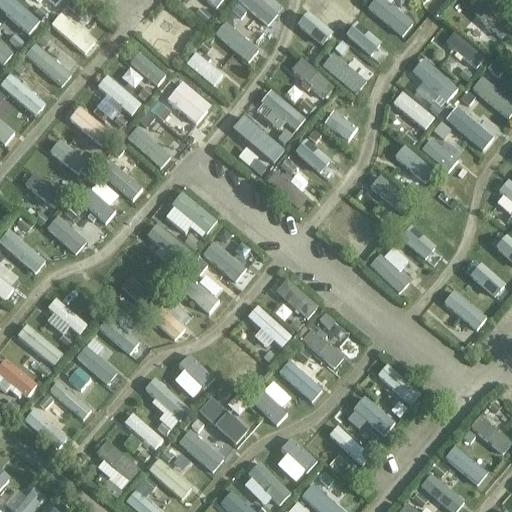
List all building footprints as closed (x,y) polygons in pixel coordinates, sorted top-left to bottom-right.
[(40,27),(8,0),(0,10),(0,15),(29,39),(40,27)] [(65,0),(43,0),(55,11),(65,0)] [(71,0),(65,7),(73,14),(79,7),(71,0)] [(171,45),(195,19),(175,0),(163,0),(144,21),(171,45)] [(226,2),(223,0),(201,0),(217,13),(226,2)] [(279,19),(255,0),(241,0),(237,6),(268,32),(279,19)] [(359,7),(350,0),(324,0),(349,20),(359,7)] [(432,0),(414,0),(425,9),(432,0)] [(414,29),(379,1),(369,14),(404,42),(414,29)] [(236,7),(230,14),(239,22),(245,15),(236,7)] [(40,8),(34,15),(42,21),(47,15),(40,8)] [(511,34),(511,31),(486,9),(476,21),(504,44),(511,34)] [(201,10),(195,16),(204,24),(210,18),(201,10)] [(359,15),(353,22),(363,31),(369,24),(359,15)] [(335,40),(309,19),(298,32),(324,53),(335,40)] [(95,49),(61,20),(52,31),(86,60),(95,49)] [(341,21),(335,27),(342,33),(348,27),(341,21)] [(258,56),(226,29),(217,40),(249,68),(258,56)] [(383,51),(356,29),(346,42),(372,63),(383,51)] [(44,36),(36,44),(43,50),(50,42),(44,36)] [(14,37),(8,44),(18,53),(24,46),(14,37)] [(485,64),(453,38),(444,49),(475,75),(485,64)] [(482,43),(476,50),(486,59),(492,52),(482,43)] [(204,45),(199,51),(206,57),(211,50),(204,45)] [(341,45),(334,53),(341,59),(348,51),(341,45)] [(14,58),(0,47),(0,68),(3,71),(14,58)] [(72,81),(36,49),(26,61),(61,92),(72,81)] [(166,82),(139,58),(130,69),(158,92),(166,82)] [(224,81),(196,59),(187,70),(215,92),(224,81)] [(367,87),(335,61),(324,73),(356,100),(367,87)] [(333,92),(302,65),(291,78),(323,104),(333,92)] [(18,66),(13,73),(19,78),(25,72),(18,66)] [(459,95),(425,66),(414,78),(448,107),(459,95)] [(493,66),(488,72),(498,81),(503,75),(493,66)] [(464,70),(458,77),(465,83),(471,76),(464,70)] [(174,78),(170,84),(177,90),(181,84),(174,78)] [(45,110),(10,80),(0,91),(0,92),(35,122),(45,110)] [(140,109),(108,82),(98,95),(129,121),(140,109)] [(511,121),(511,106),(483,83),(473,95),(509,125),(511,121)] [(145,88),(139,94),(147,101),(152,94),(145,88)] [(211,113),(182,90),(174,99),(204,123),(211,113)] [(467,95),(460,102),(468,108),(474,101),(467,95)] [(435,123),(403,97),(392,110),(424,136),(435,123)] [(305,124),(273,98),(263,110),(294,137),(305,124)] [(305,100),(299,107),(308,116),(314,110),(305,100)] [(153,102),(146,111),(162,125),(169,116),(153,102)] [(436,103),(428,112),(436,119),(444,110),(436,103)] [(111,139),(80,113),(69,125),(101,151),(111,139)] [(495,145),(458,113),(447,126),(484,157),(495,145)] [(147,115),(139,125),(146,132),(155,122),(147,115)] [(356,134),(332,115),(322,127),(347,146),(356,134)] [(118,118),(113,125),(120,131),(126,124),(118,118)] [(284,156),(245,123),(234,135),(273,169),(284,156)] [(15,138),(0,125),(0,146),(4,151),(15,138)] [(310,128),(304,134),(314,143),(320,137),(310,128)] [(440,130),(434,136),(442,143),(447,137),(440,130)] [(173,163),(137,133),(127,146),(162,175),(173,163)] [(284,133),(277,143),(283,148),(291,139),(284,133)] [(407,133),(401,140),(412,148),(417,141),(407,133)] [(459,166),(432,144),(422,156),(449,178),(459,166)] [(84,165),(60,145),(50,157),(74,177),(84,165)] [(120,146),(111,156),(118,162),(127,152),(120,146)] [(332,169),(305,147),(295,159),(322,181),(332,169)] [(436,177),(404,151),(394,163),(425,189),(436,177)] [(96,155),(88,165),(95,171),(103,161),(96,155)] [(285,163),(280,169),(290,178),(295,171),(285,163)] [(254,164),(249,170),(259,179),(264,173),(254,164)] [(87,166),(80,175),(88,181),(95,172),(87,166)] [(142,193),(111,167),(100,180),(132,206),(142,193)] [(308,204),(276,177),(267,188),(299,215),(308,204)] [(65,202),(37,179),(26,192),(55,215),(65,202)] [(412,207),(381,181),(370,194),(402,220),(412,207)] [(410,183),(405,190),(416,200),(422,193),(410,183)] [(511,189),(509,187),(500,199),(511,208),(511,189)] [(431,189),(424,199),(452,221),(460,211),(431,189)] [(116,218),(88,194),(79,205),(106,229),(116,218)] [(217,228),(183,199),(172,212),(207,240),(217,228)] [(68,208),(62,216),(69,222),(75,214),(68,208)] [(391,214),(386,220),(393,226),(398,220),(391,214)] [(39,215),(34,221),(42,228),(47,221),(39,215)] [(385,238),(358,216),(348,228),(375,251),(385,238)] [(21,220),(16,227),(26,235),(32,229),(21,220)] [(88,246),(58,223),(48,235),(78,259),(88,246)] [(191,258),(156,230),(147,241),(182,269),(191,258)] [(223,232),(216,241),(225,248),(232,239),(223,232)] [(46,268),(8,237),(0,246),(0,250),(35,281),(46,268)] [(190,238),(184,246),(194,254),(200,247),(190,238)] [(391,239),(381,250),(389,257),(393,252),(398,246),(391,239)] [(511,247),(506,243),(496,255),(511,269),(511,247)] [(246,274),(214,248),(203,261),(235,287),(246,274)] [(361,248),(355,254),(363,261),(368,255),(361,248)] [(410,288),(379,261),(369,272),(400,299),(410,288)] [(96,288),(105,280),(90,263),(81,271),(96,288)] [(199,263),(191,273),(198,279),(206,269),(199,263)] [(163,270),(156,280),(163,286),(170,276),(163,270)] [(152,298),(131,281),(122,292),(142,310),(152,298)] [(14,295),(0,283),(0,304),(3,307),(14,295)] [(220,307),(191,283),(181,296),(210,319),(220,307)] [(320,314),(289,288),(278,300),(310,326),(320,314)] [(487,324),(456,298),(445,311),(477,337),(487,324)] [(123,303),(116,311),(126,319),(133,312),(123,303)] [(88,331),(56,306),(48,315),(80,341),(88,331)] [(186,335),(159,310),(148,322),(176,346),(186,335)] [(291,343),(258,312),(248,323),(282,354),(291,343)] [(325,316),(318,322),(328,331),(334,325),(325,316)] [(493,340),(508,333),(502,320),(488,327),(493,340)] [(294,322),(288,329),(295,335),(301,328),(294,322)] [(141,349),(109,323),(99,335),(130,362),(141,349)] [(353,324),(341,338),(353,348),(365,334),(353,324)] [(64,360),(27,330),(17,342),(54,372),(64,360)] [(344,362),(313,335),(302,348),(334,374),(344,362)] [(65,336),(59,343),(69,351),(74,344),(65,336)] [(469,345),(464,351),(471,357),(476,351),(469,345)] [(299,350),(293,358),(303,367),(310,359),(299,350)] [(119,379),(87,353),(76,365),(108,392),(119,379)] [(268,354),(262,361),(269,368),(276,361),(268,354)] [(216,385),(190,359),(178,371),(204,397),(216,385)] [(37,391),(6,365),(0,371),(0,381),(27,404),(37,391)] [(70,365),(62,374),(69,380),(77,370),(70,365)] [(41,366),(36,372),(47,381),(52,374),(41,366)] [(323,395),(291,368),(280,381),(312,407),(323,395)] [(420,399),(389,372),(378,385),(410,411),(420,399)] [(228,374),(220,384),(231,393),(239,384),(228,374)] [(191,415),(155,384),(145,396),(180,427),(191,415)] [(240,384),(234,391),(243,399),(249,392),(240,384)] [(93,416),(59,386),(50,397),(84,426),(93,416)] [(222,389),(216,396),(224,402),(230,396),(222,389)] [(46,397),(38,407),(44,413),(53,403),(46,397)] [(288,421),(262,398),(253,408),(278,431),(288,421)] [(11,401),(5,408),(16,417),(21,410),(11,401)] [(397,429),(365,403),(354,416),(386,442),(397,429)] [(493,404),(487,411),(494,417),(500,410),(493,404)] [(248,438),(211,405),(200,418),(236,451),(248,438)] [(398,405),(390,414),(398,422),(407,412),(398,405)] [(68,443),(34,415),(24,428),(58,456),(68,443)] [(164,446),(132,419),(124,430),(155,456),(164,446)] [(196,422),(190,429),(197,434),(203,428),(196,422)] [(511,452),(511,448),(481,422),(472,433),(505,461),(511,452)] [(162,426),(157,432),(164,438),(169,433),(162,426)] [(372,462),(338,432),(330,441),(364,471),(372,462)] [(468,434),(462,441),(469,447),(475,440),(468,434)] [(225,465),(189,436),(179,448),(214,478),(225,465)] [(373,439),(367,446),(378,455),(383,448),(373,439)] [(318,468),(291,444),(280,456),(307,480),(318,468)] [(139,475),(108,449),(97,462),(129,488),(139,475)] [(142,452),(137,459),(144,465),(150,459),(142,452)] [(166,453),(161,459),(168,465),(173,459),(166,453)] [(489,481),(456,453),(447,464),(480,492),(489,481)] [(181,458),(173,467),(182,474),(190,466),(181,458)] [(328,460),(320,468),(341,488),(349,479),(328,460)] [(190,492),(159,466),(149,477),(181,504),(190,492)] [(350,466),(343,473),(355,483),(361,477),(350,466)] [(437,466),(431,473),(441,481),(447,475),(437,466)] [(293,499),(261,469),(250,481),(282,511),(293,499)] [(0,496),(11,484),(0,474),(0,496)] [(324,475),(318,481),(328,490),(334,484),(324,475)] [(147,480),(141,487),(151,495),(156,489),(147,480)] [(462,511),(464,509),(432,482),(422,493),(445,511),(462,511)] [(107,484),(101,491),(115,502),(121,496),(107,484)] [(337,511),(314,491),(303,504),(312,511),(337,511)] [(39,511),(46,504),(34,494),(19,511),(39,511)] [(417,495),(412,501),(423,510),(428,504),(417,495)] [(153,511),(135,498),(126,509),(129,511),(153,511)] [(247,511),(233,500),(222,511),(247,511)]
